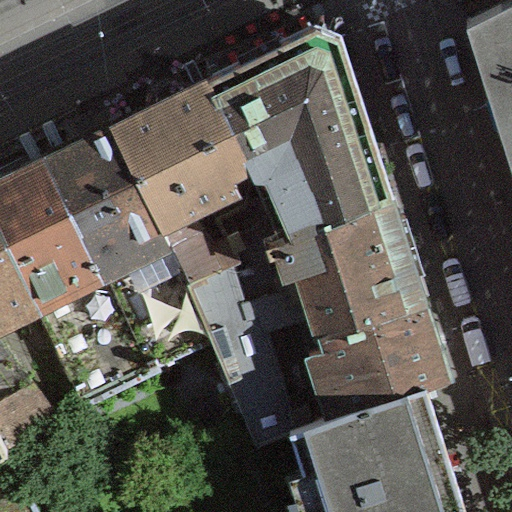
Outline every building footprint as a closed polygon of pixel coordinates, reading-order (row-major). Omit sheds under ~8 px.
[(511,0),(502,0),(467,17),(511,158),(511,0)] [(215,337),(258,439),(290,426),(425,380),(448,372),(449,372),(339,33),(315,24),(209,76),(249,157),(253,166),(244,200),(217,213),(238,256),(189,277),(215,337)] [(238,183),(230,167),(249,157),(209,76),(114,122),(189,277),(238,256),(217,213),(207,219),(199,202),(238,183)] [(114,122),(48,155),(150,368),(215,337),(189,277),(114,122)] [(150,368),(48,155),(0,178),(0,225),(39,304),(85,399),(150,368)] [(0,432),(4,439),(57,413),(56,410),(0,336),(0,322),(35,306),(39,304),(0,225),(0,432)] [(467,511),(425,380),(290,426),(317,511),(467,511)] [(39,511),(4,439),(0,432),(0,511),(39,511)]
